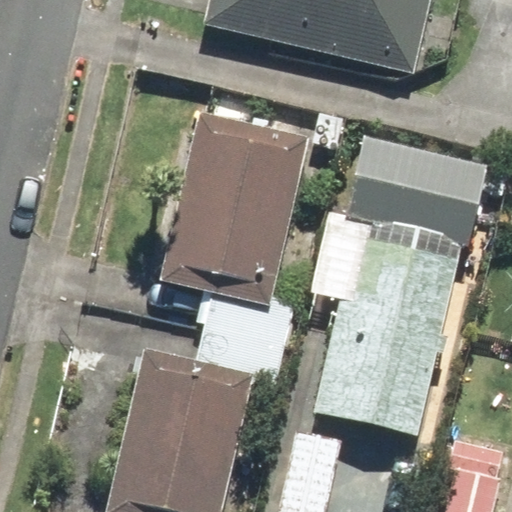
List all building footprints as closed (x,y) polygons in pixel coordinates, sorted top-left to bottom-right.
[(416,74),(431,0),(219,0),(213,31),(416,74)] [(274,291),(309,127),(192,102),(157,266),(203,276),(274,291)] [(369,143),(351,222),(378,228),(360,308),(344,304),(319,419),(419,441),(462,244),(477,247),(494,170),(369,143)] [(511,190),(503,231),(511,233),(511,190)] [(299,313),(213,295),(197,368),(249,380),(283,387),(299,313)] [(199,378),(142,366),(110,511),(223,511),(250,389),(199,378)] [(333,511),(345,439),(300,432),(286,511),(333,511)] [(498,511),(510,456),(459,445),(444,511),(498,511)]
